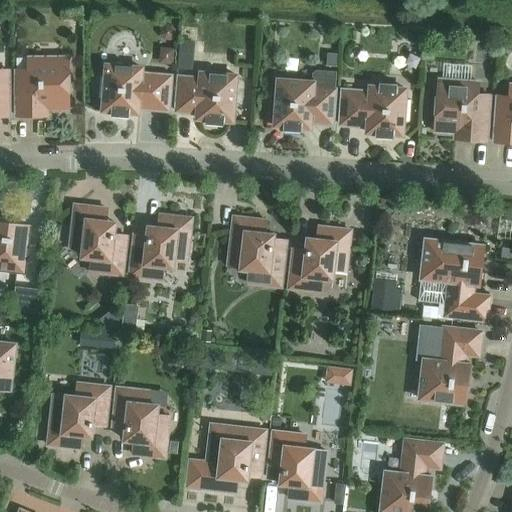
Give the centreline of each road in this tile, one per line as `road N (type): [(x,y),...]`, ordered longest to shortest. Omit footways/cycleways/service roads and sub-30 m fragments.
road 1 (residential): [(511,189),(0,165)]
road 2 (residential): [(469,511),(511,346)]
road 3 (residential): [(0,470),(119,511)]
